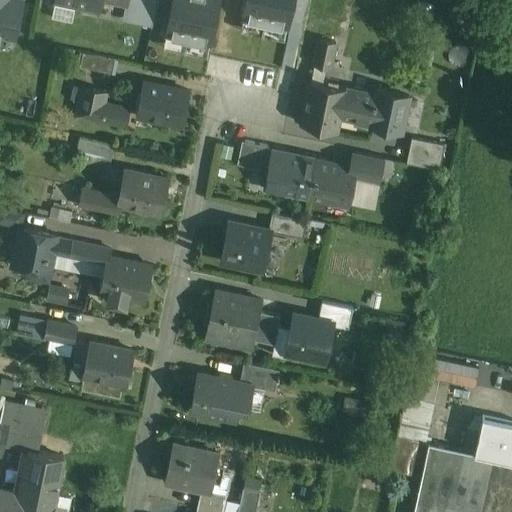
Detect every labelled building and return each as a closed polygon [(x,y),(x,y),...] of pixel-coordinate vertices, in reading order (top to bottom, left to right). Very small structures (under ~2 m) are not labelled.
[(0,0),(0,33),(14,36),(21,0),(0,0)] [(59,0),(99,8),(100,0),(59,0)] [(158,0),(126,0),(126,2),(123,13),(154,20),(158,0)] [(172,0),(164,33),(211,44),(220,0),(172,0)] [(287,0),(251,0),(247,18),(283,25),(287,0)] [(320,39),(303,35),(298,61),(314,65),(320,39)] [(336,42),(320,39),(314,65),(330,68),(336,42)] [(112,76),(116,55),(85,49),(81,70),(112,76)] [(188,89),(145,80),(137,116),(180,125),(188,89)] [(346,88),(311,80),(305,107),(301,123),(337,131),(340,115),(346,88)] [(376,94),(346,88),(340,115),(342,108),(354,111),(352,118),(371,122),(375,104),(376,105),(376,101),(377,94),(376,94)] [(409,95),(378,88),(376,94),(377,94),(376,101),(376,105),(375,104),(371,122),(370,124),(401,130),(409,95)] [(105,97),(83,92),(81,103),(78,102),(77,109),(79,109),(78,114),(99,118),(102,107),(103,107),(104,103),(105,97)] [(129,108),(104,103),(103,107),(102,107),(99,118),(126,124),(129,108)] [(112,143),(80,136),(77,152),(108,159),(112,143)] [(445,143),(412,136),(407,161),(440,168),(445,143)] [(258,143),(242,140),(237,164),(253,167),(258,143)] [(270,146),(258,143),(253,167),(268,170),(273,149),(269,149),(270,146)] [(316,158),(273,149),(268,170),(266,182),(283,185),(281,191),(308,196),(316,158)] [(382,156),(355,151),(352,166),(356,166),(354,177),(377,182),(382,156)] [(352,166),(316,158),(308,196),(348,204),(354,177),(356,166),(352,166)] [(169,178),(126,169),(119,204),(162,213),(169,178)] [(111,194),(84,188),(81,204),(107,210),(111,194)] [(0,207),(0,222),(22,224),(23,209),(0,207)] [(307,219),(272,212),(269,229),(270,229),(270,231),(303,237),(307,219)] [(269,229),(229,221),(221,260),(262,268),(270,231),(270,229),(269,229)] [(57,235),(20,227),(13,262),(28,265),(50,270),(57,235)] [(111,248),(72,240),(69,256),(107,263),(108,255),(109,256),(111,248)] [(109,256),(108,255),(107,263),(101,290),(109,292),(107,301),(127,305),(129,297),(144,300),(151,264),(109,256)] [(50,270),(28,265),(26,275),(48,279),(50,270)] [(52,282),(49,298),(69,303),(73,287),(52,282)] [(278,290),(252,285),(250,296),(262,299),(261,300),(275,303),(278,290)] [(250,296),(215,289),(205,336),(223,339),(224,335),(251,341),(250,345),(252,345),(261,300),(262,299),(250,296)] [(333,320),(300,313),(293,317),(286,351),(325,359),(333,320)] [(48,320),(29,316),(25,335),(45,339),(45,336),(48,320)] [(77,327),(48,320),(45,336),(74,342),(77,327)] [(133,350),(91,340),(85,368),(83,376),(84,376),(122,384),(126,385),(133,350)] [(443,359),(441,379),(480,382),(482,362),(443,359)] [(279,369),(244,361),(240,381),(252,383),(251,385),(275,390),(279,369)] [(85,368),(73,365),(70,377),(83,380),(84,376),(83,376),(85,368)] [(240,381),(199,373),(195,392),(202,394),(198,411),(235,418),(237,405),(247,407),(251,385),(252,383),(240,381)] [(122,384),(84,376),(83,380),(81,388),(120,396),(122,384)] [(438,379),(427,377),(422,399),(434,402),(438,379)] [(438,379),(434,402),(445,404),(450,382),(438,379)] [(25,405),(0,399),(0,417),(9,420),(9,421),(21,424),(25,405)] [(47,410),(25,405),(21,424),(28,448),(38,450),(47,410)] [(511,421),(482,415),(475,452),(493,455),(511,459),(511,421)] [(0,417),(0,451),(2,452),(9,421),(9,420),(0,417)] [(429,442),(397,436),(390,469),(422,476),(429,442)] [(220,452),(173,442),(164,482),(201,490),(211,492),(212,491),(220,452)] [(475,452),(429,442),(422,476),(413,511),(480,511),(493,455),(475,452)] [(38,450),(28,448),(23,471),(26,472),(26,470),(59,477),(64,456),(38,450)] [(511,511),(511,459),(493,455),(480,511),(511,511)] [(59,477),(26,470),(26,472),(23,486),(56,493),(59,477)] [(51,511),(56,493),(23,486),(21,494),(22,494),(18,511),(51,511)] [(255,511),(260,491),(243,487),(238,511),(244,511),(255,511)] [(21,494),(0,489),(0,511),(18,511),(22,494),(21,494)] [(211,492),(201,490),(197,509),(202,510),(209,511),(222,511),(227,494),(212,491),(211,492)]
